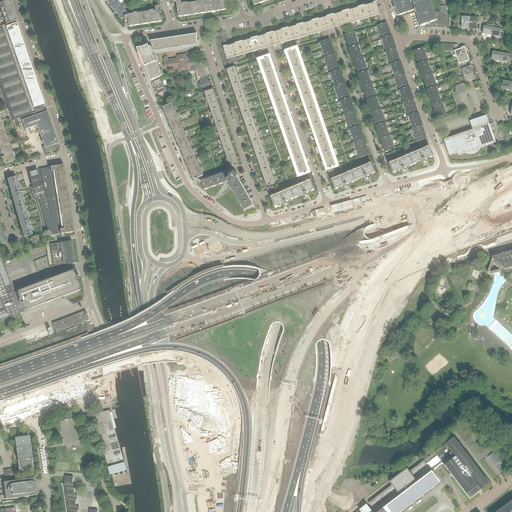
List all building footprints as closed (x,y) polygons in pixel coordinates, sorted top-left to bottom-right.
[(0,26),(16,21),(9,0),(0,3),(0,26)] [(208,0),(204,1),(204,0),(200,0),(199,0),(200,1),(187,3),(187,2),(183,3),(183,4),(181,4),(179,0),(178,0),(176,1),(176,2),(177,7),(178,17),(227,10),(225,0),(208,0)] [(431,28),(447,28),(447,12),(434,12),(429,0),(391,0),(397,16),(414,10),(420,26),(429,23),(431,28)] [(127,15),(128,14),(123,7),(124,7),(122,5),(122,6),(118,1),(111,6),(113,9),(119,17),(121,20),(124,18),(127,15)] [(335,27),(336,26),(340,25),(342,29),(344,28),(343,24),(377,14),(380,13),(383,12),(381,5),(378,6),(377,3),(376,2),(375,1),(372,2),(372,4),(365,6),(364,5),(357,7),(357,9),(350,11),(349,9),(341,12),(341,13),(337,15),(332,16),(330,16),(333,27),(335,27)] [(155,7),(155,10),(154,10),(154,9),(149,10),(149,11),(137,13),(137,12),(132,13),(132,14),(128,15),(128,14),(127,15),(124,18),(125,19),(125,22),(128,22),(129,27),(162,22),(160,11),(159,12),(158,6),(158,7),(155,7)] [(324,30),(324,31),(327,31),(326,29),(333,27),(330,16),(324,18),(319,19),(319,18),(312,20),(311,20),(310,22),(304,24),(303,23),(295,25),(295,26),(289,28),(288,27),(280,29),(280,31),(276,32),(270,34),(273,45),(280,43),(281,47),(284,46),(283,42),(324,30)] [(0,26),(0,85),(12,121),(44,110),(42,105),(45,105),(20,33),(17,24),(14,24),(13,22),(5,25),(0,26)] [(388,30),(389,30),(388,28),(386,22),(375,26),(380,39),(390,35),(388,30)] [(482,34),(491,35),(493,25),(486,24),(486,26),(484,26),(482,34)] [(493,25),(491,35),(499,37),(501,29),(498,29),(498,26),(493,25)] [(238,63),(236,55),(260,48),(261,51),(266,49),(266,47),(273,45),(270,34),(263,36),(259,37),(258,36),(250,38),(250,40),(243,42),(242,40),(234,43),(234,44),(227,46),(226,46),(225,40),(228,38),(221,28),(215,32),(216,33),(213,34),(214,34),(215,39),(216,39),(217,44),(217,45),(219,49),(219,50),(221,54),(220,54),(222,59),(225,67),(238,63)] [(349,48),(359,44),(355,31),(344,35),(346,41),(347,43),(349,48)] [(198,45),(196,40),(197,35),(197,34),(194,35),(150,42),(152,47),(153,48),(154,52),(198,46),(198,45)] [(394,43),(393,40),(391,35),(390,35),(380,39),(384,52),(395,49),(395,48),(394,43)] [(323,58),(324,59),(334,55),(335,54),(332,47),(331,44),(329,39),(318,43),(318,44),(319,44),(324,58),(323,58)] [(353,62),(353,61),(364,58),(359,44),(349,48),(348,48),(350,54),(351,56),(353,62)] [(161,77),(148,46),(142,49),(137,50),(139,54),(138,55),(143,67),(144,67),(150,82),(161,77)] [(417,65),(429,61),(424,47),(423,48),(423,47),(416,50),(415,50),(413,51),(418,64),(417,64),(417,65)] [(456,58),(466,54),(464,47),(458,48),(454,50),(453,50),(456,58)] [(292,67),(300,64),(295,49),(286,52),(289,59),(289,60),(289,62),(290,62),(292,67)] [(397,56),(398,56),(397,54),(395,49),(384,52),(389,65),(399,61),(397,56)] [(491,60),(500,61),(501,53),(492,52),(491,60)] [(164,58),(165,66),(169,66),(169,68),(170,70),(178,69),(178,72),(179,71),(181,71),(185,71),(188,70),(188,72),(196,71),(195,70),(197,70),(200,80),(199,86),(203,90),(210,88),(211,83),(206,79),(199,60),(200,60),(199,59),(198,59),(196,60),(190,61),(187,54),(188,53),(184,55),(177,56),(177,59),(168,60),(167,60),(168,58),(167,58),(165,57),(165,56),(165,57),(164,58)] [(509,55),(501,53),(500,61),(508,62),(508,59),(511,60),(511,58),(511,53),(509,53),(509,55)] [(466,54),(456,58),(458,64),(456,65),(457,68),(466,64),(466,62),(469,61),(466,54)] [(336,60),(334,55),(324,59),(325,59),(329,71),(328,72),(339,69),(337,62),(336,60)] [(259,60),(264,74),(273,71),(271,64),(270,61),(268,57),(259,60)] [(358,74),(368,70),(364,58),(353,61),(355,66),(356,69),(358,74)] [(402,69),(403,68),(402,66),(400,61),(399,61),(389,65),(393,78),(404,74),(402,69)] [(433,74),(429,61),(417,65),(422,77),(423,78),(433,74)] [(295,76),(297,81),(306,78),(300,64),(292,67),(294,74),(294,76),(295,76)] [(460,69),(462,76),(473,72),(470,66),(467,67),(466,64),(457,68),(458,70),(460,69)] [(231,85),(240,81),(235,67),(226,70),(229,77),(228,77),(229,80),(231,85)] [(333,86),(333,87),(344,83),(342,77),(343,77),(342,75),(340,69),(339,69),(328,72),(328,73),(329,73),(334,86),(333,86)] [(362,87),(373,83),(368,70),(358,74),(357,74),(359,80),(360,82),(362,87)] [(275,78),(273,71),(264,74),(269,89),(278,86),(276,80),(277,80),(276,78),(275,78)] [(465,86),(473,84),(472,80),(475,79),(473,72),(462,76),(464,82),(463,82),(465,86)] [(406,82),(407,82),(406,79),(405,79),(404,74),(393,78),(398,91),(408,87),(406,82)] [(427,92),(438,88),(433,74),(423,78),(427,90),(426,90),(427,92)] [(302,96),(311,93),(306,78),(297,81),(299,88),(299,90),(300,90),(302,96)] [(163,92),(164,94),(168,92),(167,87),(164,88),(160,79),(152,82),(157,94),(158,94),(159,94),(163,92)] [(236,99),(245,96),(240,81),(231,85),(233,92),(234,94),(236,99)] [(501,89),(509,90),(511,82),(502,81),(501,89)] [(345,88),(344,83),(333,87),(335,87),(339,100),(338,101),(349,97),(346,91),(347,90),(346,88),(345,88)] [(367,100),(377,96),(373,83),(362,87),(364,92),(365,95),(367,100)] [(280,92),(278,86),(269,89),(274,103),(283,100),(281,94),(282,94),(281,92),(280,92)] [(409,87),(408,87),(398,91),(402,104),(413,100),(412,94),(411,92),(409,87)] [(443,101),(438,88),(427,92),(431,105),(443,101)] [(209,107),(218,104),(216,99),(217,99),(216,97),(213,89),(204,92),(209,107)] [(307,111),(316,108),(311,93),(302,96),(304,102),(303,102),(304,105),(305,105),(307,111)] [(241,114),(250,111),(245,96),(236,99),(238,106),(239,108),(241,114)] [(371,113),(382,110),(377,96),(367,100),(366,100),(368,105),(368,106),(369,108),(371,114),(371,113)] [(343,115),(353,112),(353,111),(354,111),(352,106),(352,103),(351,103),(350,98),(349,98),(349,97),(338,101),(339,101),(343,115)] [(285,106),(283,100),(274,103),(279,118),(288,115),(286,109),(286,106),(285,106)] [(415,108),(416,108),(415,105),(414,105),(413,100),(402,104),(406,116),(417,113),(415,108)] [(431,105),(431,106),(432,105),(437,119),(446,115),(447,114),(443,101),(431,105)] [(170,126),(180,122),(172,104),(166,106),(164,107),(162,108),(166,116),(165,116),(167,119),(167,118),(170,126)] [(221,113),(218,104),(209,107),(215,122),(223,119),(222,116),(221,113)] [(312,126),(321,123),(316,108),(307,111),(309,117),(308,117),(309,119),(310,119),(312,126)] [(376,126),(386,122),(382,110),(371,113),(373,118),(374,121),(376,126)] [(246,128),(255,125),(250,111),(241,114),(243,120),(244,123),(246,128)] [(54,145),(58,144),(50,121),(47,112),(22,120),(25,130),(37,126),(42,141),(41,141),(41,142),(42,142),(44,147),(42,147),(44,153),(55,150),(54,145)] [(355,116),(353,112),(343,115),(343,116),(344,115),(349,128),(348,129),(358,126),(356,119),(355,116)] [(421,121),(421,120),(420,118),(418,112),(417,113),(406,116),(411,130),(422,126),(421,121)] [(290,120),(288,115),(279,118),(284,132),(293,129),(291,123),(291,120),(290,120)] [(444,140),(449,156),(461,152),(462,154),(466,153),(468,153),(469,153),(471,153),(472,153),(474,153),(476,152),(477,151),(479,149),(480,148),(496,142),(486,115),(472,120),(475,129),(444,140)] [(226,127),(223,119),(215,122),(220,138),(229,135),(227,130),(226,127)] [(188,140),(180,122),(170,126),(173,134),(175,137),(178,144),(188,140)] [(380,139),(391,135),(386,122),(376,126),(375,126),(377,131),(377,132),(377,134),(378,134),(380,139)] [(317,140),(326,137),(321,123),(312,126),(314,131),(313,131),(314,133),(317,140)] [(251,143),(260,140),(255,125),(246,128),(248,134),(249,137),(251,143)] [(352,143),(363,140),(363,139),(364,139),(362,134),(361,131),(359,126),(358,126),(348,129),(348,130),(348,129),(353,143),(352,143)] [(424,134),(425,133),(424,131),(423,131),(422,126),(411,130),(416,143),(426,139),(424,134)] [(0,147),(10,144),(5,128),(0,129),(0,147)] [(295,135),(293,129),(284,132),(289,146),(298,143),(296,137),(296,135),(295,135)] [(220,138),(225,153),(234,150),(232,144),(231,142),(229,135),(220,138)] [(383,147),(385,152),(395,148),(391,135),(380,139),(382,144),(383,147)] [(319,148),(322,155),(331,152),(326,137),(317,140),(319,145),(318,145),(319,148)] [(183,155),(186,162),(196,158),(188,140),(178,144),(181,152),(182,155),(183,155)] [(256,158),(265,154),(260,140),(251,143),(253,149),(254,151),(256,158)] [(357,157),(358,158),(368,155),(366,147),(365,144),(363,140),(352,143),(353,144),(354,143),(358,157),(357,157)] [(300,149),(298,143),(289,146),(294,161),(303,158),(301,152),(301,151),(300,149)] [(10,144),(0,147),(0,149),(5,164),(15,160),(16,160),(15,156),(14,155),(10,144)] [(429,147),(409,155),(413,165),(421,162),(421,163),(421,164),(422,164),(422,165),(423,166),(425,165),(427,164),(426,162),(425,160),(434,157),(433,155),(432,153),(429,147)] [(237,158),(234,150),(225,153),(230,168),(239,165),(237,160),(238,160),(237,158)] [(327,170),(336,167),(331,152),(322,155),(324,159),(323,160),(324,162),(327,170)] [(261,172),(270,169),(265,154),(256,158),(258,163),(259,166),(259,165),(261,172)] [(406,171),(405,169),(413,165),(409,155),(388,164),(391,171),(392,173),(392,172),(392,174),(401,170),(401,171),(401,172),(401,173),(402,174),(405,174),(407,173),(406,171)] [(203,176),(196,158),(186,162),(189,170),(190,173),(190,172),(194,180),(196,179),(197,179),(198,179),(198,178),(203,176)] [(306,165),(303,158),(294,161),(299,175),(308,172),(306,168),(307,167),(306,165)] [(371,163),(350,172),(355,182),(363,178),(363,179),(363,180),(363,181),(364,181),(365,182),(367,182),(369,181),(368,179),(367,177),(375,173),(374,172),(375,172),(374,170),(371,163)] [(47,195),(68,192),(64,166),(64,165),(50,167),(50,168),(39,170),(47,195)] [(275,184),(270,169),(261,172),(263,177),(263,178),(264,180),(266,187),(275,184)] [(327,171),(330,179),(336,176),(334,169),(327,171)] [(40,179),(37,171),(28,173),(31,182),(33,187),(30,188),(33,199),(36,201),(39,200),(45,199),(44,192),(41,183),(40,184),(39,179),(40,179)] [(225,178),(223,172),(199,181),(200,182),(201,182),(204,190),(227,182),(244,211),(253,207),(236,179),(237,178),(234,173),(225,178)] [(347,185),(355,182),(350,172),(330,180),(335,190),(343,187),(343,188),(343,189),(344,190),(345,191),(347,190),(349,189),(348,187),(347,185)] [(9,187),(11,194),(20,191),(16,176),(7,179),(9,185),(8,185),(8,186),(8,187),(9,188),(9,187)] [(307,196),(306,194),(315,190),(314,189),(314,187),(313,187),(310,180),(290,189),(294,199),(302,195),(302,197),(302,198),(303,198),(304,199),(304,200),(306,199),(308,198),(307,196)] [(273,206),(274,207),(282,204),(282,206),(283,207),(284,208),(286,207),(288,206),(287,205),(286,202),(294,199),(290,189),(270,197),(273,204),(272,204),(273,206)] [(24,206),(20,191),(11,194),(13,200),(12,200),(12,201),(12,202),(13,202),(15,208),(24,206)] [(74,232),(68,192),(47,195),(48,198),(45,199),(39,200),(40,202),(40,204),(41,205),(41,207),(42,209),(42,211),(43,212),(43,214),(43,216),(44,216),(44,218),(44,219),(45,221),(45,223),(46,224),(46,226),(47,228),(47,230),(48,231),(49,236),(60,234),(74,232)] [(28,220),(24,206),(15,208),(17,214),(16,214),(16,215),(16,217),(17,217),(19,223),(28,220)] [(32,235),(28,220),(19,223),(21,229),(20,229),(20,230),(20,231),(21,232),(21,231),(23,237),(32,235)] [(72,241),(50,244),(51,251),(54,266),(75,263),(72,241)] [(492,257),(492,258),(495,260),(505,269),(508,268),(511,266),(511,251),(510,252),(509,252),(509,253),(507,253),(506,253),(505,253),(505,254),(503,254),(502,254),(501,255),(492,257)] [(19,314),(18,311),(23,309),(24,311),(31,308),(45,303),(52,300),(59,298),(62,297),(63,300),(80,293),(79,290),(80,290),(77,281),(76,282),(75,279),(76,279),(76,278),(75,277),(72,270),(51,278),(16,291),(17,292),(15,293),(14,291),(13,291),(0,256),(0,321),(20,314),(20,313),(19,314)] [(54,332),(89,320),(86,311),(51,323),(54,332)] [(425,323),(428,327),(436,321),(433,317),(425,323)] [(124,469),(126,468),(114,429),(116,428),(112,412),(110,413),(109,411),(93,415),(110,473),(116,471),(121,470),(124,469)] [(434,452),(470,498),(489,484),(462,448),(464,447),(461,443),(459,445),(454,437),(434,452)] [(19,470),(33,468),(28,438),(15,440),(15,446),(10,447),(9,445),(16,464),(17,464),(16,463),(18,463),(19,470)] [(494,453),(489,456),(496,465),(500,462),(494,453)] [(398,511),(439,481),(423,461),(360,509),(362,511),(398,511)] [(76,484),(72,484),(73,477),(65,476),(64,484),(62,484),(61,483),(63,487),(66,511),(97,511),(97,510),(89,509),(88,511),(77,511),(78,511),(79,506),(75,506),(76,500),(77,500),(77,495),(74,495),(75,488),(76,484)] [(36,495),(34,478),(3,482),(5,500),(36,495)] [(511,511),(511,500),(496,511),(511,511)]
